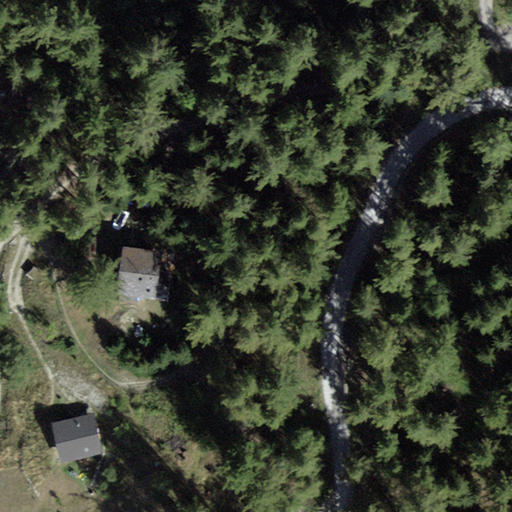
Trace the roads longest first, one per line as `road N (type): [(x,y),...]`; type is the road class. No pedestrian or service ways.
road 1 (track): [(0,247),(53,176),(138,143),(188,108),(292,104),(337,69),(496,34)]
road 2 (unclassified): [(511,97),(462,108),(413,143),(345,277),(334,352),(347,511)]
